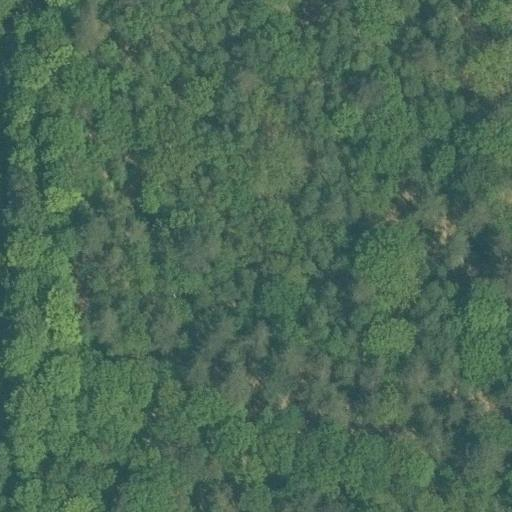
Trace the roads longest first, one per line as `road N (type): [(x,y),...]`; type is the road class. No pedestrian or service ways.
road 1 (track): [(42,0),(47,511)]
road 2 (track): [(483,511),(175,423),(0,404)]
